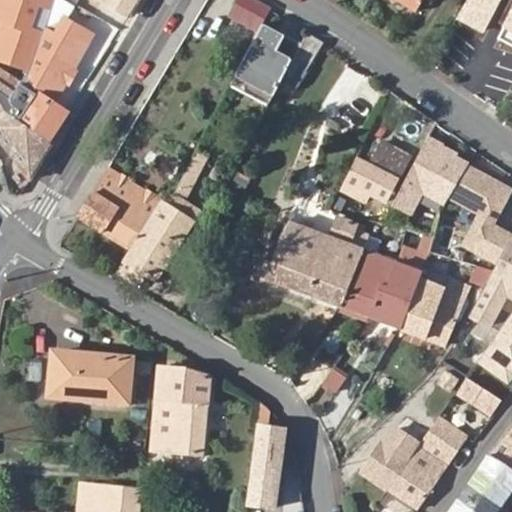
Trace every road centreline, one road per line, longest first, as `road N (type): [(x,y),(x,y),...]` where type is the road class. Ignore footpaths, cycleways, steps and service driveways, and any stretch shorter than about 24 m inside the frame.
road 1 (residential): [(324,511),(318,457),(281,388),(21,241)]
road 2 (residential): [(167,0),(21,241)]
road 3 (residential): [(511,144),(288,0)]
road 4 (residential): [(438,511),(511,412)]
